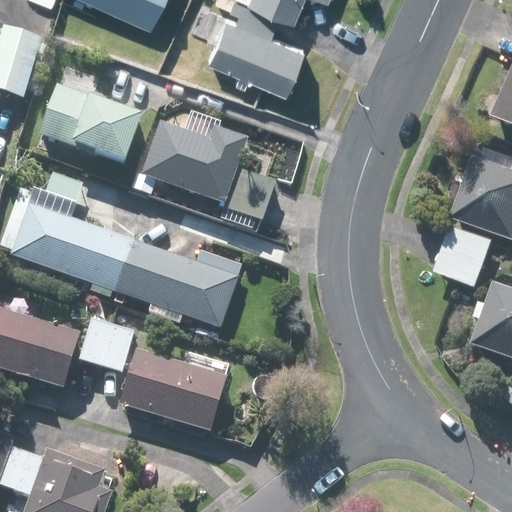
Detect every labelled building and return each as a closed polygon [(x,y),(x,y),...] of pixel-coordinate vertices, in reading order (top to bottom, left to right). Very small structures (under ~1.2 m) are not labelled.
[(169,0),(79,0),(151,36),(169,0)] [(243,0),(291,21),(300,0),(316,0),(325,4),(326,0),(243,0)] [(209,62),(229,70),(226,78),(244,86),(247,78),(284,94),(302,51),(268,37),(276,19),(235,1),(209,62)] [(13,9),(0,5),(0,27),(7,29),(13,9)] [(0,96),(23,103),(40,42),(2,32),(0,38),(0,96)] [(511,75),(491,120),(511,129),(511,75)] [(67,93),(53,88),(35,140),(122,170),(139,122),(104,111),(109,97),(70,84),(67,93)] [(201,141),(157,126),(139,177),(223,207),(246,141),(206,127),(201,141)] [(511,173),(473,160),(451,224),(511,244),(511,173)] [(280,175),(248,164),(229,215),(261,227),(280,175)] [(194,268),(69,225),(75,207),(18,188),(0,240),(0,250),(14,255),(12,261),(90,288),(86,299),(108,306),(112,295),(150,308),(147,317),(179,328),(182,320),(218,332),(240,269),(199,255),(194,268)] [(493,247),(452,231),(435,277),(476,292),(493,247)] [(511,293),(492,286),(471,349),(511,362),(511,293)] [(78,336),(0,313),(0,376),(61,394),(78,336)] [(132,334),(89,321),(76,364),(119,377),(132,334)] [(225,381),(133,353),(116,410),(208,437),(225,381)] [(42,461),(11,449),(13,443),(0,438),(0,490),(26,500),(21,511),(105,511),(111,498),(97,492),(103,476),(44,454),(42,461)]
